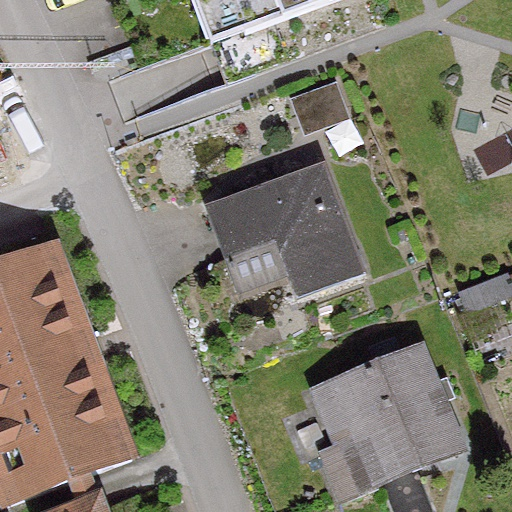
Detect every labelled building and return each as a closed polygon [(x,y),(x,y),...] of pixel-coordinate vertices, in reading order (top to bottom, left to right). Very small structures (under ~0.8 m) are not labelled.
[(188,0),(206,47),(239,34),(240,37),(338,0),(188,0)] [(337,82),(292,100),(306,135),(351,117),(337,82)] [(324,160),(206,204),(241,295),(289,277),(298,300),(367,274),(324,160)] [(0,499),(4,510),(127,463),(90,362),(83,366),(75,345),(82,341),(48,250),(0,267),(0,499)] [(405,474),(457,453),(415,352),(313,393),(337,453),(319,461),(335,502),(381,484),(405,474)]
